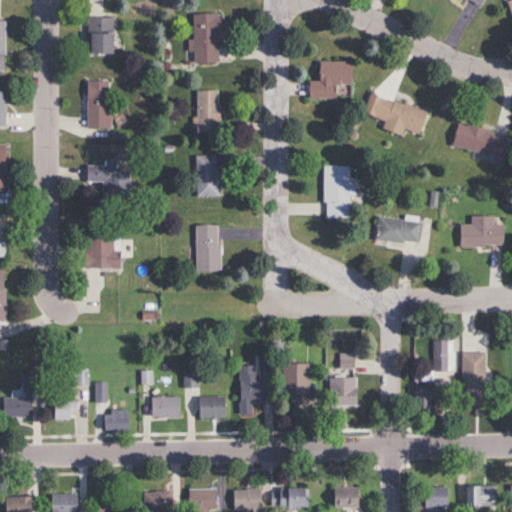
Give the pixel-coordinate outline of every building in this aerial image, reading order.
[(216,62),(216,13),(191,13),(191,62),(216,62)] [(86,54),(110,54),(110,17),(86,17),(86,54)] [(306,81),(306,98),(333,99),(333,85),(349,85),(349,62),(317,62),(316,81),(306,81)] [(85,128),(108,128),(108,81),(85,81),(85,128)] [(195,132),(218,132),(218,90),(195,90),(195,132)] [(424,111),(369,94),(362,115),(383,122),(380,130),(415,141),(424,111)] [(450,148),(502,159),(507,136),(455,124),(450,148)] [(194,197),(218,197),(218,156),(194,156),(194,197)] [(104,165),(85,165),(85,182),(102,182),(102,200),(128,200),(128,171),(118,171),(118,160),(104,160),(104,165)] [(348,195),(357,195),(357,179),(348,179),(348,166),(322,166),(322,219),(348,219),(348,195)] [(459,247),(503,247),(503,225),(493,225),(493,216),(469,216),(469,225),(459,225),(459,247)] [(375,241),(417,243),(418,220),(376,217),(375,241)] [(194,225),(194,272),(218,272),(218,225),(194,225)] [(83,269),(117,269),(117,234),(83,234),(83,269)] [(455,375),(454,340),(432,340),(433,372),(423,372),(423,375),(455,375)] [(485,352),(462,352),(462,406),(485,406),(485,352)] [(281,393),(290,393),(290,405),(308,405),(308,364),(281,364),(281,393)] [(238,366),(238,415),(251,415),(251,402),(266,402),(265,391),(263,391),(263,377),(256,377),(256,366),(238,366)] [(328,377),(328,404),(355,404),(355,377),(328,377)] [(106,383),(94,383),(94,403),(106,403),(106,383)] [(432,389),(410,389),(410,409),(432,409),(432,389)] [(1,418),(32,418),(32,391),(23,391),(23,397),(1,397),(1,418)] [(225,396),(196,397),(196,419),(225,419),(225,396)] [(150,397),(150,418),(179,418),(179,397),(150,397)] [(51,421),(70,421),(70,413),(77,413),(77,402),(51,402),(51,421)] [(103,410),(103,431),(127,431),(127,410),(103,410)] [(495,486),(463,486),(463,508),(495,508),(495,486)] [(422,507),(447,507),(447,487),(422,487),(422,507)] [(331,509),(358,509),(358,488),(331,488),(331,509)] [(187,489),(186,511),(206,511),(207,511),(215,511),(215,489),(187,489)] [(232,489),(232,510),(261,510),(261,489),(232,489)] [(308,509),(308,489),(275,489),(275,509),(308,509)] [(140,511),(170,511),(171,492),(141,492),(140,511)] [(49,511),(76,511),(76,495),(49,495),(49,511)] [(2,497),(2,511),(30,511),(30,497),(2,497)] [(121,511),(122,497),(94,497),(93,511),(121,511)]
